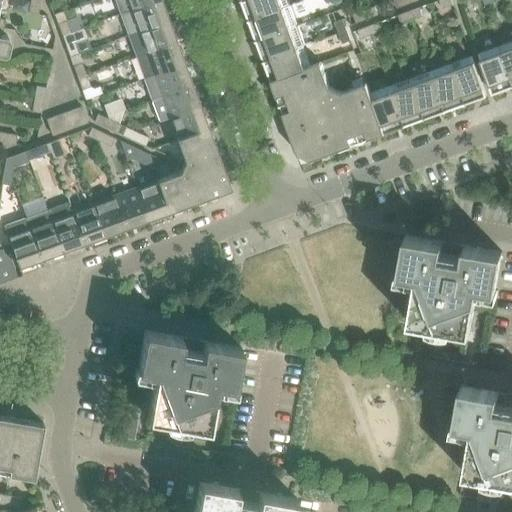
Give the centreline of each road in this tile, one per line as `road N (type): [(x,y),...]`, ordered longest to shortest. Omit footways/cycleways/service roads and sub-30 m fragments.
road 1 (residential): [(77,333),(94,278),(278,211)]
road 2 (residential): [(278,211),(511,123)]
road 3 (residential): [(278,211),(204,0)]
